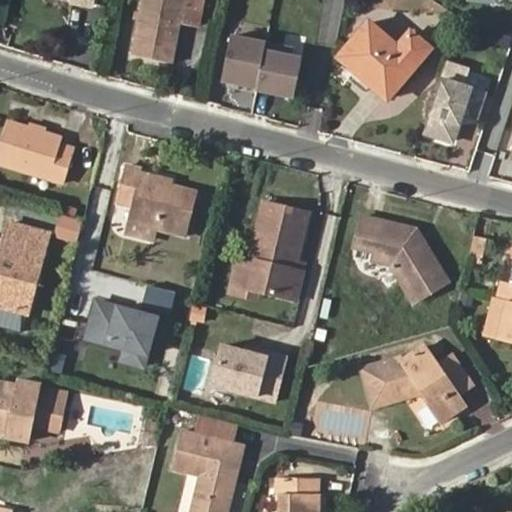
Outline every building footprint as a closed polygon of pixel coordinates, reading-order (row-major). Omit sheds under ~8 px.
[(74,0),(73,10),(91,13),(93,0),(74,0)] [(206,1),(199,0),(185,0),(185,4),(164,0),(144,0),(133,60),(173,68),(181,28),(201,32),(206,1)] [(410,33),(396,48),(368,24),(338,59),(386,100),(429,49),(410,33)] [(222,81),(257,88),(266,45),(267,44),(231,36),(222,81)] [(292,57),(293,51),(266,45),(257,88),(257,91),(294,99),(302,59),(292,57)] [(484,95),(441,81),(423,133),(452,143),(462,112),(476,117),(484,95)] [(31,123),(33,118),(11,112),(0,152),(68,172),(76,140),(62,135),(65,127),(45,121),(43,126),(31,123)] [(45,121),(33,118),(31,123),(43,126),(45,121)] [(162,184),(163,179),(141,174),(142,170),(126,166),(117,203),(134,207),(131,220),(158,226),(189,234),(197,193),(173,187),(162,184)] [(174,181),(163,179),(162,184),(173,187),(174,181)] [(296,296),(303,269),(295,267),(297,258),(308,209),(264,200),(250,258),(243,256),(234,292),(261,298),(264,288),(296,296)] [(419,242),(422,239),(416,230),(361,216),(354,245),(374,251),(372,260),(388,264),(413,300),(447,279),(427,247),(424,249),(419,242)] [(81,222),(59,217),(55,235),(77,240),(81,222)] [(51,230),(8,218),(0,247),(0,303),(29,311),(51,230)] [(157,234),(158,226),(131,220),(129,227),(157,234)] [(483,257),(488,237),(474,234),(470,253),(483,257)] [(295,267),(303,269),(305,260),(297,258),(295,267)] [(511,282),(503,281),(499,296),(507,299),(511,299),(511,282)] [(170,313),(175,294),(151,287),(146,306),(170,313)] [(463,289),(459,303),(471,305),(474,293),(463,289)] [(498,337),(507,299),(499,296),(496,295),(486,334),(498,337)] [(154,335),(159,316),(99,299),(93,319),(154,335)] [(511,299),(507,299),(498,337),(511,340),(511,299)] [(146,364),(154,335),(93,319),(89,335),(128,346),(125,358),(146,364)] [(288,357),(269,352),(268,356),(246,351),(224,345),(214,385),(277,401),(288,357)] [(246,351),(268,356),(269,352),(247,346),(246,351)] [(425,349),(405,361),(403,359),(363,372),(375,411),(415,397),(413,391),(422,389),(431,403),(429,405),(443,425),(467,409),(460,398),(473,389),(454,360),(438,370),(425,349)] [(0,431),(30,438),(33,423),(61,429),(69,391),(41,385),(20,380),(18,385),(0,381),(0,431)] [(204,418),(200,436),(237,444),(241,426),(204,418)] [(157,443),(162,424),(150,421),(145,440),(157,443)] [(233,484),(238,485),(247,446),(237,444),(200,436),(184,432),(175,472),(203,478),(195,511),(231,511),(234,500),(231,492),(233,484)] [(318,511),(320,480),(279,478),(278,497),(285,497),(284,511),(318,511)]
